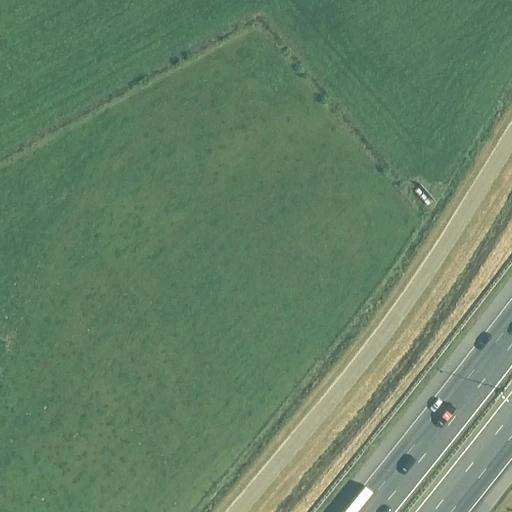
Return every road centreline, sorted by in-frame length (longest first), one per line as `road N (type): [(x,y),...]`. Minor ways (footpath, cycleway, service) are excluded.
road 1 (unclassified): [(236,511),(398,311),(511,134)]
road 2 (motorway): [(511,337),(372,511)]
